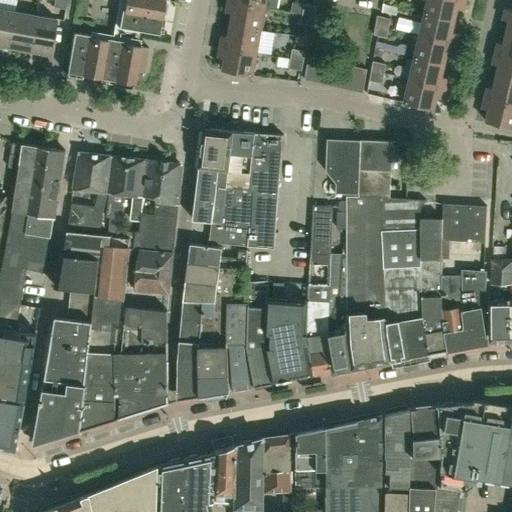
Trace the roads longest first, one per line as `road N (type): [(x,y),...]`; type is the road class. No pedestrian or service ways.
road 1 (unclassified): [(511,371),(178,429),(39,470),(0,461)]
road 2 (residential): [(302,98),(286,273)]
road 3 (residential): [(460,125),(302,98)]
road 4 (residential): [(460,125),(489,0)]
